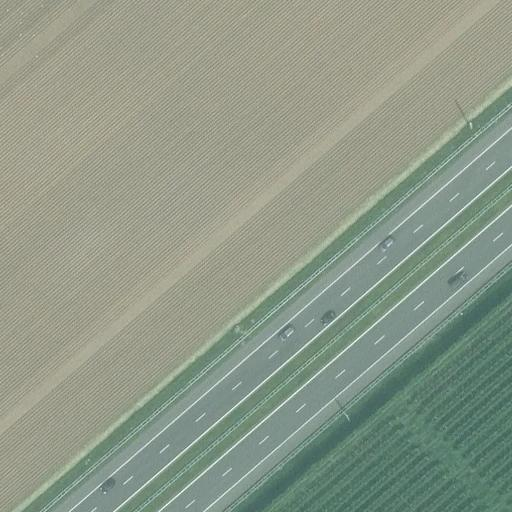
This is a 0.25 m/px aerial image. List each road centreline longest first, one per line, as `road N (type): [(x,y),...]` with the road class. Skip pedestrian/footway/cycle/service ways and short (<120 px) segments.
road 1 (motorway): [(511,145),(90,511)]
road 2 (motorway): [(182,511),(511,225)]
